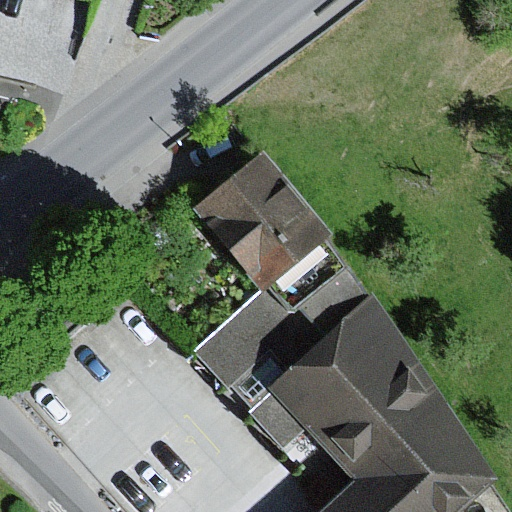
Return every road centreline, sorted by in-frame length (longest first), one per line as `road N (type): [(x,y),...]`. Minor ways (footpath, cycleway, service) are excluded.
road 1 (secondary): [(0,219),(140,94)]
road 2 (secondary): [(140,94),(264,0)]
